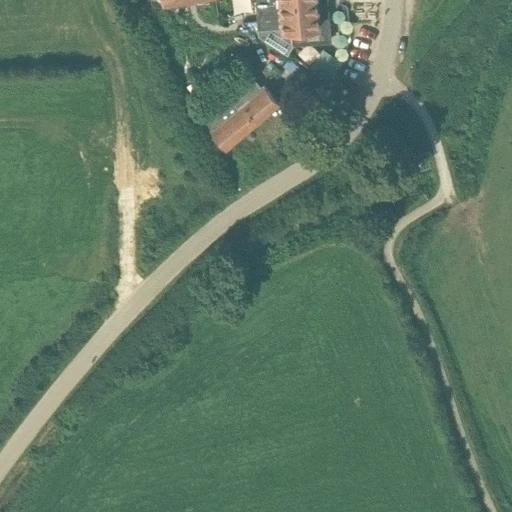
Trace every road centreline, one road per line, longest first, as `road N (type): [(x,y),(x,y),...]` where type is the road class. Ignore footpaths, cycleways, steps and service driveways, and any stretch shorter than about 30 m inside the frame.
road 1 (unclassified): [(0,468),(128,308),(209,235),(345,134),(388,48),(391,0)]
road 2 (track): [(128,308),(125,92),(93,0)]
